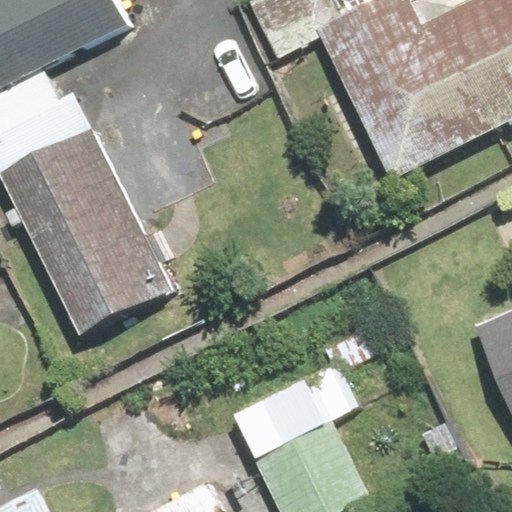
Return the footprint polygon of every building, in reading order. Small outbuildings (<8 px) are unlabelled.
[(147,0),(0,0),(0,121),(101,327),(200,279),(97,68),(164,35),(147,0)] [(361,0),(263,0),(292,59),(341,34),(410,175),(511,125),(511,0),(494,0),(447,23),(435,0),(382,0),(365,9),(361,0)] [(511,306),(497,312),(511,348),(511,306)] [(331,345),(340,362),(351,384),(392,364),(372,324),(331,345)] [(340,366),(250,410),(299,511),(373,511),(404,497),(340,366)] [(68,511),(53,481),(0,507),(0,511),(68,511)]
